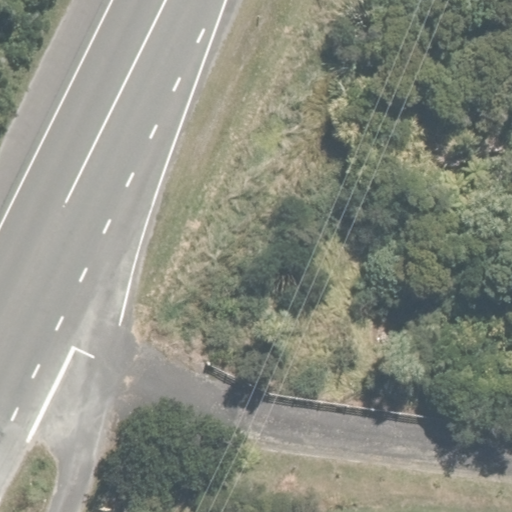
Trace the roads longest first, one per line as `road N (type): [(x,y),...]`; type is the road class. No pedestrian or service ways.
road 1 (unknown): [(62,353),(192,405),(511,462)]
road 2 (primary): [(0,342),(167,0)]
